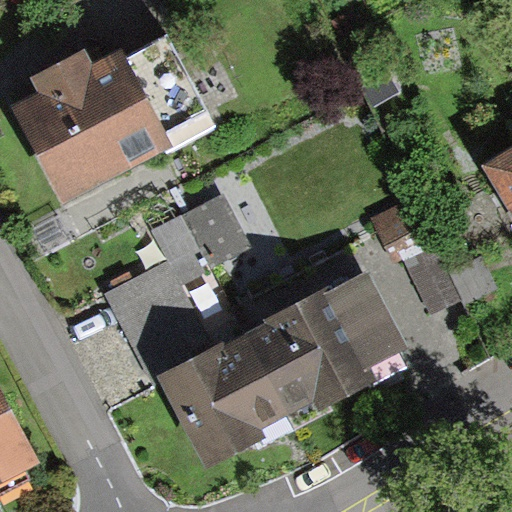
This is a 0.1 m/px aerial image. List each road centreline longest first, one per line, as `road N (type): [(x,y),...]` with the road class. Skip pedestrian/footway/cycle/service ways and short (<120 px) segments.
road 1 (residential): [(123,511),(0,284)]
road 2 (residential): [(299,511),(382,477),(511,404)]
